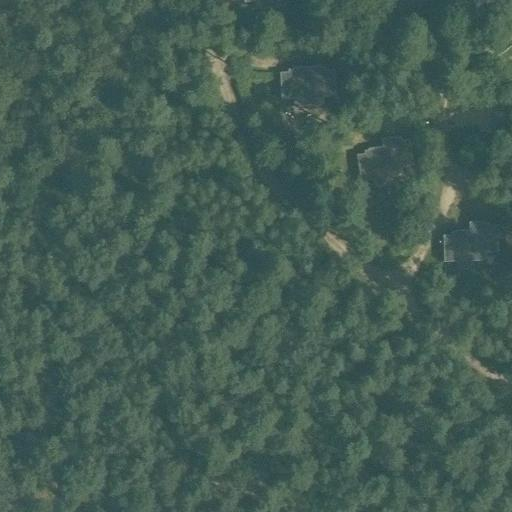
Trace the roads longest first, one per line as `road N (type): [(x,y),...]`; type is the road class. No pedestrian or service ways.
road 1 (track): [(132,508),(165,464),(277,359),(355,254)]
road 2 (track): [(402,291),(453,180),(453,60),(511,26)]
road 3 (track): [(134,511),(0,484)]
